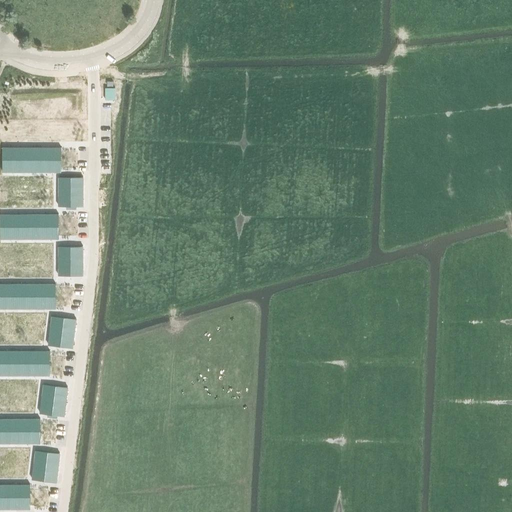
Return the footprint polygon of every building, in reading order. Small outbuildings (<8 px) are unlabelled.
[(68,38),(107,38),(106,0),(33,0),(34,4),(72,4),(72,23),(68,23),(68,38)] [(115,88),(105,88),(105,99),(115,99),(115,88)] [(5,130),(5,154),(15,154),(15,130),(5,130)] [(15,130),(15,154),(25,154),(25,130),(15,130)] [(25,130),(25,154),(35,154),(35,130),(25,130)] [(35,130),(35,154),(45,154),(45,130),(35,130)] [(45,130),(45,154),(55,154),(55,130),(45,130)] [(56,130),(56,154),(65,154),(65,130),(56,130)] [(63,161),(63,191),(87,191),(87,161),(63,161)] [(2,198),(2,223),(12,223),(12,198),(2,198)] [(12,198),(12,223),(22,223),(22,198),(12,198)] [(23,198),(23,223),(32,223),(32,198),(23,198)] [(33,198),(33,223),(42,223),(42,198),(33,198)] [(43,198),(43,223),(53,223),(53,198),(43,198)] [(53,198),(53,223),(63,223),(63,198),(53,198)] [(63,229),(63,260),(87,260),(87,229),(63,229)] [(0,266),(0,290),(10,291),(10,266),(0,266)] [(10,266),(10,291),(20,291),(20,266),(10,266)] [(20,266),(20,291),(30,291),(30,266),(20,266)] [(30,266),(30,291),(40,291),(40,266),(30,266)] [(40,266),(40,291),(50,291),(50,266),(40,266)] [(50,266),(50,291),(60,291),(60,266),(50,266)] [(56,299),(52,329),(76,332),(80,302),(56,299)] [(2,333),(2,358),(12,358),(12,333),(2,333)] [(12,333),(12,358),(22,358),(22,333),(12,333)] [(22,333),(22,358),(32,358),(32,333),(22,333)] [(32,333),(32,358),(42,358),(42,333),(32,333)] [(43,333),(43,358),(52,358),(52,333),(43,333)] [(48,366),(45,396),(69,399),(72,369),(48,366)] [(4,401),(4,425),(14,425),(14,401),(4,401)] [(14,401),(14,425),(24,425),(24,401),(14,401)] [(24,401),(24,425),(34,425),(34,401),(24,401)] [(35,401),(35,425),(44,425),(44,401),(35,401)] [(40,433),(36,463),(60,466),(64,436),(40,433)] [(5,468),(5,492),(14,492),(14,468),(5,468)] [(15,468),(15,492),(25,492),(24,468),(15,468)] [(25,468),(25,492),(35,492),(35,468),(25,468)]
